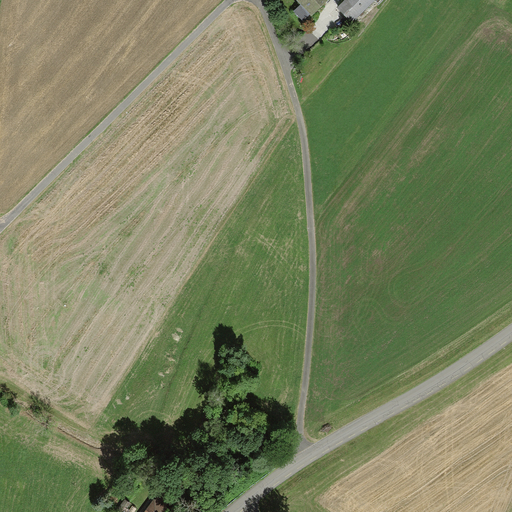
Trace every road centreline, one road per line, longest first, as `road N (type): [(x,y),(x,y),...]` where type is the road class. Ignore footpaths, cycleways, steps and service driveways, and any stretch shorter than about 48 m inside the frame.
road 1 (track): [(253,0),(286,68),(311,209),(301,458)]
road 2 (residential): [(511,330),(301,458),(233,511)]
road 3 (track): [(230,0),(0,222)]
